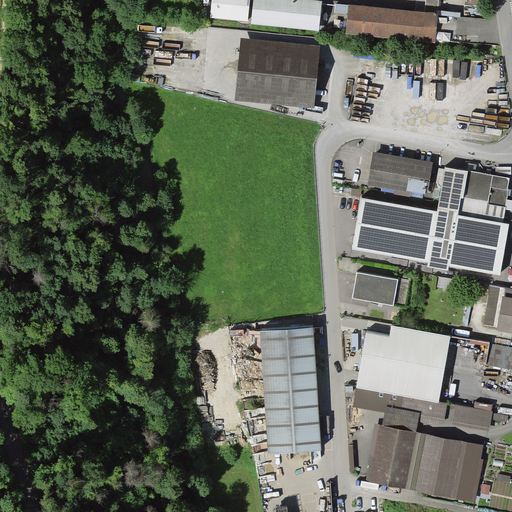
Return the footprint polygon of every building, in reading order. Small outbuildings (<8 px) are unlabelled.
[(250,25),(252,0),(209,0),(208,20),(250,25)] [(319,1),(304,0),(252,0),(250,25),(316,31),(319,1)] [(437,11),(344,4),(342,33),(435,40),(437,11)] [(319,46),(239,38),(233,100),(312,108),(319,46)] [(426,196),(432,164),(370,154),(364,185),(426,196)] [(466,172),(441,168),(434,211),(359,198),(350,250),(427,263),(426,267),(445,270),(446,266),(499,275),(508,223),(459,215),(461,201),(466,172)] [(509,179),(466,172),(461,201),(505,208),(509,179)] [(397,281),(353,273),(348,298),(392,307),(397,281)] [(511,289),(490,286),(484,325),(511,329),(511,289)] [(310,325),(255,329),(263,454),(318,451),(310,325)] [(451,336),(391,325),(389,336),(366,332),(352,406),(385,412),(386,406),(420,412),(419,415),(445,420),(448,404),(439,402),(451,336)] [(511,348),(488,344),(484,365),(511,370),(511,348)] [(491,411),(454,405),(450,425),(487,431),(491,411)] [(366,481),(405,489),(416,435),(377,427),(366,481)] [(462,441),(425,435),(415,491),(452,498),(462,441)]
